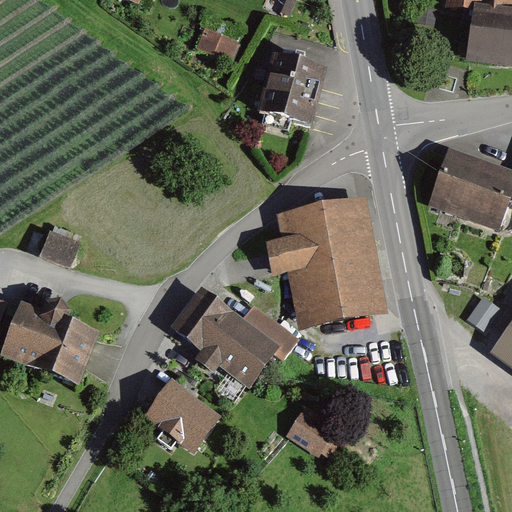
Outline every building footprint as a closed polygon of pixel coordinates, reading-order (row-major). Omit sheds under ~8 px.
[(511,11),(511,0),(447,0),(447,2),(511,11)] [(511,68),(511,16),(464,11),(458,63),(511,68)] [(209,27),(200,48),(236,63),(245,43),(209,27)] [(324,79),(265,61),(247,119),(306,137),(324,79)] [(511,196),(511,184),(453,162),(435,211),(498,235),(511,196)] [(367,199),(279,215),(283,238),(264,241),(270,274),(289,270),(300,330),(388,314),(367,199)] [(68,271),(80,242),(49,230),(38,259),(68,271)] [(501,314),(483,301),(468,324),(486,336),(501,314)] [(240,391),(268,353),(237,330),(202,304),(174,342),(240,391)] [(0,361),(71,384),(87,337),(3,309),(0,318),(0,361)] [(284,364),(298,345),(251,311),(237,330),(284,364)] [(511,334),(501,350),(511,357),(511,334)] [(104,400),(111,384),(96,378),(90,393),(104,400)] [(198,455),(220,423),(174,392),(152,425),(198,455)] [(327,463),(345,432),(305,409),(287,440),(327,463)]
